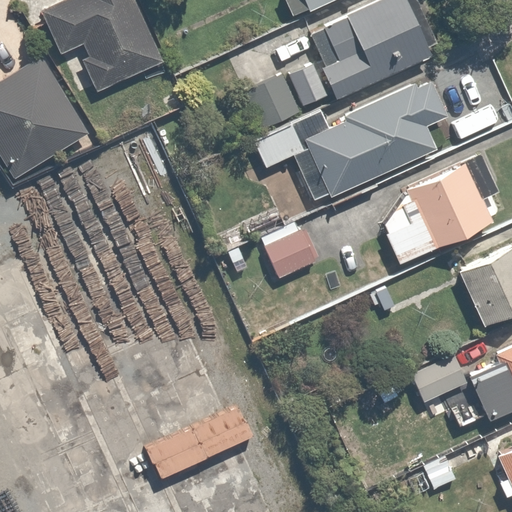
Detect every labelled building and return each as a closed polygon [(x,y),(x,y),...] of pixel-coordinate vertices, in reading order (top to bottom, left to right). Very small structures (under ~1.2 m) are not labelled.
[(88,87),(113,75),(155,56),(129,0),(50,0),(32,8),(51,49),(77,37),(85,54),(75,59),(88,87)] [(280,0),(286,10),(308,0),(280,0)] [(316,63),(330,93),(423,49),(400,0),(365,0),(314,24),(329,56),(316,63)] [(0,164),(7,176),(84,129),(39,53),(0,75),(0,164)] [(320,91),(308,64),(284,75),(296,102),(320,91)] [(289,107),(275,69),(242,82),(256,120),(289,107)] [(305,199),(430,148),(418,118),(437,110),(421,73),(340,106),(344,114),(325,122),(318,103),(247,132),(260,163),(286,152),(305,199)] [(494,116),(486,101),(446,123),(454,138),(494,116)] [(404,186),(395,190),(375,220),(392,258),(485,216),(456,152),(401,178),(404,186)] [(297,224),(255,245),(270,274),(312,253),(297,224)] [(501,229),(471,243),(477,255),(453,267),(477,319),(511,302),(511,236),(506,239),(501,229)] [(390,301),(382,280),(363,288),(371,309),(390,301)] [(501,363),(466,380),(483,416),(511,402),(511,337),(493,346),(501,363)] [(405,367),(418,397),(462,377),(448,348),(405,367)] [(508,438),(489,446),(500,471),(491,475),(499,493),(509,489),(511,496),(511,427),(504,431),(508,438)] [(454,474),(444,449),(404,466),(414,491),(454,474)]
